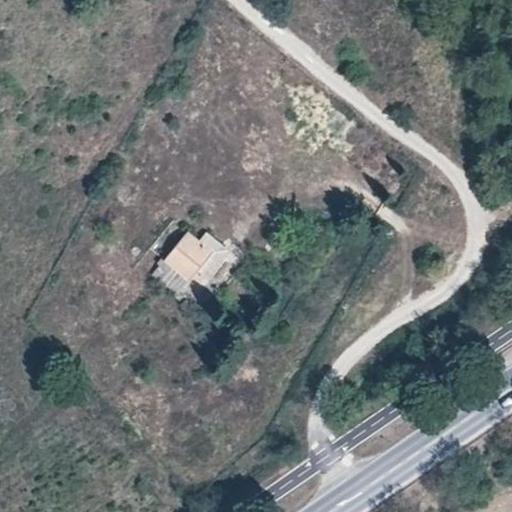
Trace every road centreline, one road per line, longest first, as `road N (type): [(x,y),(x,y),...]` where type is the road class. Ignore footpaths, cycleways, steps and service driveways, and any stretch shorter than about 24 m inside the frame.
road 1 (track): [(236,0),(459,174),(474,201),(476,249),(443,291),(370,337),(326,388),(314,432),(341,504)]
road 2 (secondary): [(511,387),(330,511)]
